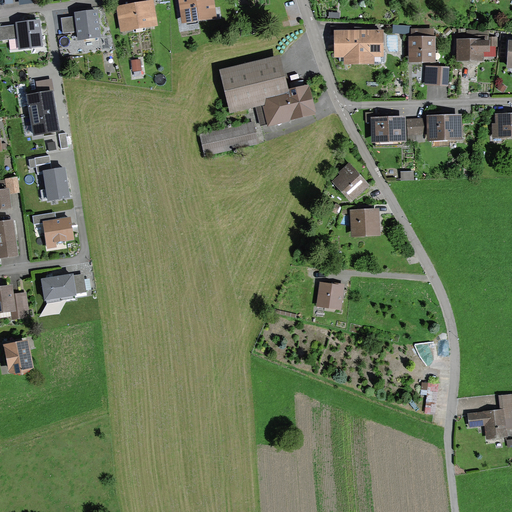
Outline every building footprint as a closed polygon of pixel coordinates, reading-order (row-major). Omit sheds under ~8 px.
[(180,0),(184,20),(214,16),(211,0),(180,0)] [(153,13),(152,4),(119,9),(122,29),(151,24),(150,14),(153,13)] [(99,37),(96,11),(76,14),(79,40),(99,37)] [(41,46),(38,21),(17,24),(20,49),(41,46)] [(371,61),(371,54),(380,54),(380,34),(371,34),(371,29),(355,28),(355,34),(337,35),(338,55),(347,55),(347,62),(371,61)] [(412,51),(412,60),(432,60),(432,31),(412,31),(412,40),(408,40),(409,51),(412,51)] [(481,60),(481,51),(488,51),(488,46),(496,46),(494,38),(487,38),(487,37),(457,37),(457,51),(459,51),(459,60),(481,60)] [(291,117),(312,112),(307,88),(285,94),(277,60),(224,73),(233,110),(256,104),(261,126),(275,122),(274,118),(290,114),(291,117)] [(142,70),(141,61),(132,61),(133,71),(142,70)] [(433,68),(432,83),(447,84),(448,69),(433,68)] [(28,96),(31,116),(55,111),(52,92),(28,96)] [(58,131),(55,111),(31,116),(34,135),(58,131)] [(436,128),(436,138),(458,137),(458,119),(445,119),(445,114),(431,114),(431,128),(436,128)] [(375,116),(376,145),(402,145),(402,120),(389,120),(389,116),(375,116)] [(511,116),(497,117),(497,126),(501,126),(501,136),(511,135),(511,116)] [(423,119),(415,120),(416,135),(424,134),(423,119)] [(408,135),(416,135),(415,120),(407,120),(408,135)] [(236,148),(258,144),(253,123),(231,127),(231,124),(227,125),(228,128),(201,134),(205,155),(233,149),(234,152),(237,152),(236,148)] [(68,148),(66,133),(59,134),(61,149),(68,148)] [(69,197),(64,169),(52,171),(49,156),(34,158),(37,173),(44,172),(49,200),(69,197)] [(337,181),(352,198),(365,186),(349,167),(342,173),(344,175),(337,181)] [(6,179),(8,186),(9,186),(10,192),(19,191),(17,178),(6,179)] [(0,208),(9,208),(7,190),(0,190),(0,208)] [(354,213),(355,233),(376,232),(375,212),(372,212),(371,205),(357,206),(357,213),(354,213)] [(65,240),(73,239),(70,219),(44,223),(47,243),(55,242),(56,244),(65,243),(65,240)] [(0,240),(14,238),(13,230),(11,221),(0,222),(0,240)] [(0,264),(2,265),(1,258),(16,256),(15,247),(14,238),(0,240),(0,264)] [(86,292),(84,277),(73,279),(72,275),(42,280),(45,299),(86,292)] [(335,304),(339,305),(341,288),(322,286),(320,304),(334,306),(335,304)] [(11,296),(10,288),(0,289),(0,317),(8,316),(10,314),(9,308),(13,308),(13,311),(27,309),(25,294),(11,296)] [(6,347),(8,354),(4,356),(6,363),(9,363),(11,370),(21,372),(31,366),(26,343),(6,347)] [(428,384),(424,415),(435,417),(439,385),(428,384)] [(505,436),(505,428),(511,427),(511,425),(511,410),(511,409),(511,395),(500,397),(501,411),(485,412),(485,416),(482,417),(482,414),(469,415),(470,426),(486,424),(488,438),(505,436)]
